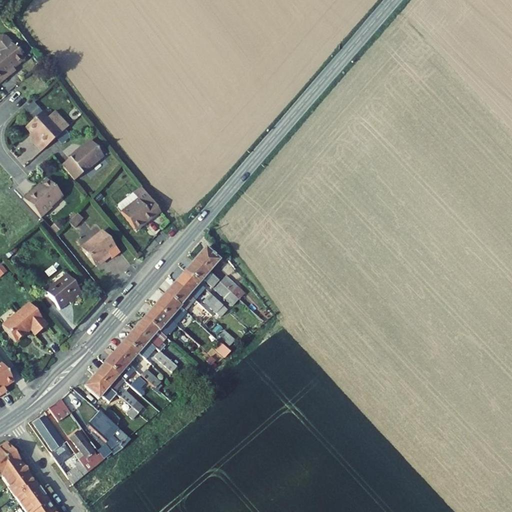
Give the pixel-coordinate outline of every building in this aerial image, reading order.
[(0,83),(12,74),(10,72),(24,60),(6,39),(4,38),(2,37),(0,37),(0,83)] [(64,91),(56,80),(49,87),(58,97),(64,91)] [(25,128),(35,139),(32,142),(41,152),(61,134),(42,112),(25,128)] [(74,181),(103,157),(90,141),(77,152),(77,151),(68,158),(69,159),(61,165),(74,181)] [(51,207),(62,197),(47,180),(35,191),(34,189),(23,199),(41,219),(52,209),(51,207)] [(134,230),(144,222),(146,224),(152,219),(151,217),(158,212),(142,191),(135,196),(137,200),(120,213),(134,230)] [(120,213),(137,200),(135,196),(133,194),(116,206),(115,209),(119,214),(120,213)] [(83,219),(77,214),(68,224),(74,229),(83,219)] [(94,267),(109,256),(112,259),(120,253),(102,231),(94,237),(96,239),(82,250),(94,267)] [(205,249),(194,261),(209,273),(219,261),(205,249)] [(199,284),(202,280),(212,289),(218,282),(209,273),(194,261),(184,272),(199,284)] [(199,284),(184,272),(175,283),(195,301),(205,290),(199,284)] [(58,309),(68,301),(71,305),(83,295),(67,276),(53,287),(50,284),(43,289),(58,309)] [(225,277),(220,283),(238,301),(244,294),(225,277)] [(213,289),(232,307),(238,301),(220,283),(219,282),(213,289)] [(195,301),(175,283),(165,295),(180,308),(185,312),(195,301)] [(223,306),(210,294),(203,302),(216,314),(223,306)] [(180,308),(165,295),(154,307),(175,325),(182,318),(176,313),(180,308)] [(15,344),(26,334),(25,332),(28,330),(30,332),(34,337),(47,327),(28,304),(1,327),(15,344)] [(216,314),(220,318),(227,310),(223,306),(216,314)] [(175,325),(154,307),(143,319),(158,332),(166,339),(172,333),(194,353),(200,347),(180,330),(175,325)] [(196,318),(204,325),(211,316),(204,310),(196,318)] [(183,318),(195,330),(200,325),(187,314),(183,318)] [(182,362),(153,337),(158,332),(143,319),(133,330),(155,349),(159,353),(177,368),(182,362)] [(185,324),(180,330),(200,347),(205,342),(185,324)] [(155,349),(133,330),(124,341),(138,354),(145,360),(155,349)] [(235,341),(223,331),(218,336),(228,347),(235,341)] [(230,352),(215,339),(211,343),(226,357),(230,352)] [(124,341),(114,353),(128,365),(138,354),(124,341)] [(114,353),(104,364),(123,381),(124,382),(134,371),(128,365),(114,353)] [(159,353),(154,358),(171,374),(177,368),(159,353)] [(2,364),(0,365),(0,396),(0,397),(6,393),(4,389),(14,382),(2,364)] [(104,364),(94,376),(108,388),(114,393),(123,381),(104,364)] [(145,371),(141,376),(149,384),(156,389),(161,384),(145,371)] [(140,375),(130,387),(141,396),(149,386),(148,385),(149,384),(141,376),(140,375)] [(84,387),(98,400),(108,388),(94,376),(84,387)] [(125,392),(120,398),(137,414),(143,408),(125,392)] [(163,396),(155,405),(160,412),(171,402),(163,396)] [(114,404),(132,421),(137,414),(120,398),(114,404)] [(48,410),(58,423),(70,414),(60,401),(48,410)] [(108,410),(102,416),(114,426),(119,420),(108,410)] [(88,428),(106,444),(111,439),(120,447),(127,439),(114,426),(102,416),(100,414),(88,428)] [(88,473),(78,460),(75,455),(66,442),(63,445),(44,417),(33,424),(52,452),(50,454),(72,486),(88,473)] [(88,473),(103,460),(99,454),(96,457),(92,452),(87,445),(77,432),(68,439),(79,452),(83,457),(78,460),(88,473)] [(4,438),(0,440),(0,475),(25,511),(56,511),(49,501),(42,491),(35,481),(28,472),(21,462),(4,438)] [(90,442),(87,445),(92,452),(95,449),(90,442)] [(105,446),(98,452),(99,454),(103,460),(111,453),(105,446)] [(89,481),(90,483),(86,488),(90,493),(101,483),(95,476),(89,481)]
